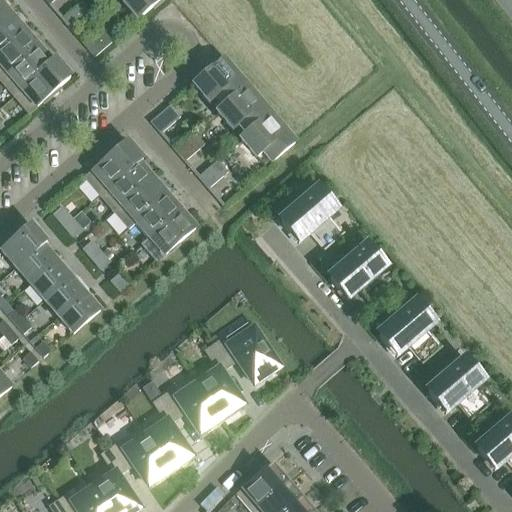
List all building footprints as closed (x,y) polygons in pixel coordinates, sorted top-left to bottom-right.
[(163,0),(126,0),(121,4),(137,23),(163,0)] [(0,25),(9,18),(8,16),(7,17),(2,12),(5,9),(0,4),(0,25)] [(71,34),(91,17),(80,5),(61,22),(71,34)] [(0,25),(0,54),(23,34),(22,33),(21,34),(17,29),(19,26),(11,20),(9,18),(0,25)] [(94,60),(113,43),(103,32),(84,48),(94,60)] [(0,54),(0,82),(7,76),(37,50),(36,49),(35,50),(31,45),(33,42),(25,36),(23,34),(0,54)] [(7,76),(0,82),(0,86),(12,101),(21,93),(55,64),(54,63),(49,67),(45,61),(47,58),(39,53),(37,50),(7,76)] [(245,91),(237,82),(238,81),(222,62),(193,88),(209,106),(217,99),(225,108),(216,115),(217,116),(246,90),(245,91)] [(21,93),(12,101),(21,111),(26,117),(27,118),(28,117),(36,110),(69,81),(55,64),(21,93)] [(269,118),(261,109),(262,108),(246,90),(217,116),(232,134),(241,126),(249,134),(240,142),(241,143),(270,118),(269,117),(269,118)] [(169,108),(149,125),(151,127),(160,137),(180,120),(169,108)] [(292,145),(284,136),(285,136),(270,118),(241,143),(256,161),(264,154),(272,162),(270,164),(271,165),(294,146),(293,144),(292,145)] [(185,164),(204,147),(194,136),(174,153),(185,164)] [(126,146),(83,183),(98,200),(140,163),(126,146)] [(140,163),(98,200),(112,216),(151,182),(149,180),(145,172),(142,173),(137,168),(141,164),(140,163)] [(218,163),(197,181),(207,193),(228,175),(218,163)] [(151,182),(112,216),(126,233),(135,225),(166,199),(164,196),(159,188),(156,190),(151,185),(152,183),(151,182)] [(342,237),(328,220),(335,214),(318,194),(280,226),(289,236),(293,233),(301,241),(296,245),(297,247),(309,237),(323,253),(322,254),(323,255),(344,237),(343,236),(342,237)] [(150,241),(180,215),(178,213),(173,204),(170,206),(165,201),(167,200),(166,199),(135,225),(150,241)] [(71,222),(61,211),(53,218),(62,229),(71,222)] [(150,241),(140,249),(152,263),(155,266),(164,258),(195,232),(192,230),(187,221),(184,222),(179,217),(181,216),(180,215),(150,241)] [(80,233),(72,223),(71,222),(62,229),(72,240),(80,233)] [(14,270),(44,245),(30,229),(0,254),(14,270)] [(29,287),(56,264),(55,264),(50,255),(48,256),(45,247),(46,247),(44,245),(14,270),(29,287)] [(100,255),(91,246),(83,253),(91,263),(100,255)] [(391,293),(377,277),(384,271),(367,250),(329,283),(338,293),(342,289),(350,298),(345,302),(346,303),(358,293),(372,310),(371,310),(372,311),(393,294),(392,293),(391,293)] [(108,265),(100,255),(91,263),(100,273),(108,265)] [(44,304),(70,281),(69,280),(65,271),(62,272),(56,264),(29,287),(44,304)] [(128,288),(119,278),(110,285),(119,295),(128,288)] [(58,321),(85,298),(84,296),(79,287),(77,288),(70,281),(44,304),(58,321)] [(72,337),(99,314),(98,313),(93,304),(91,305),(85,298),(58,321),(72,337)] [(440,350),(426,334),(433,328),(416,307),(378,340),(387,350),(391,346),(399,355),(394,359),(395,360),(407,350),(421,366),(420,367),(421,368),(442,350),(441,350),(440,350)] [(23,322),(15,313),(7,320),(15,329),(23,322)] [(30,331),(23,322),(15,329),(23,338),(30,331)] [(10,333),(2,323),(0,325),(0,336),(3,339),(10,333)] [(277,371),(247,326),(214,348),(229,370),(239,363),(243,370),(242,371),(253,387),(255,386),(254,384),(274,370),(275,372),(277,371)] [(18,342),(10,333),(3,339),(10,348),(18,342)] [(50,354),(42,345),(34,351),(43,361),(50,354)] [(227,388),(220,376),(229,370),(214,348),(205,355),(218,374),(197,388),(222,425),(237,415),(235,413),(241,408),(232,394),(231,395),(226,388),(227,388)] [(38,365),(30,355),(22,362),(30,371),(38,365)] [(489,407),(475,391),(482,384),(465,364),(427,397),(436,407),(440,403),(448,412),(443,416),(444,417),(456,407),(470,423),(469,424),(470,425),(491,407),(490,406),(489,407)] [(0,399),(11,391),(0,378),(0,399)] [(222,425),(197,388),(176,402),(171,394),(162,400),(177,422),(187,415),(191,422),(190,423),(200,437),(206,432),(208,435),(222,425)] [(176,440),(168,428),(177,422),(162,400),(153,406),(165,425),(146,439),(141,432),(140,432),(170,477),(185,467),(183,465),(190,460),(180,446),(179,447),(174,440),(176,440)] [(511,422),(476,453),(485,463),(489,460),(497,469),(492,472),(493,474),(505,464),(511,471),(511,422)] [(170,477),(140,432),(110,452),(125,474),(135,467),(140,474),(138,475),(148,489),(154,484),(156,487),(170,477)] [(124,492),(116,480),(125,474),(110,452),(101,458),(114,478),(93,492),(107,511),(137,511),(128,498),(127,499),(123,492),(124,492)] [(248,511),(258,511),(288,486),(286,484),(283,486),(273,469),(273,468),(272,467),(236,498),(248,511)] [(289,511),(301,502),(300,499),(297,501),(288,486),(258,511),(289,511)] [(107,511),(93,492),(73,506),(68,498),(58,504),(63,511),(107,511)] [(307,511),(301,502),(289,511),(307,511)]
